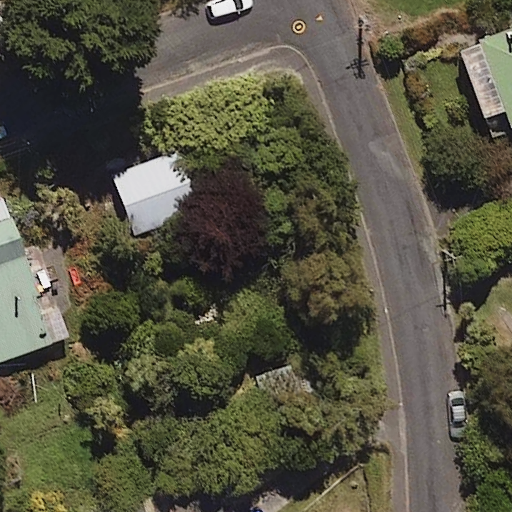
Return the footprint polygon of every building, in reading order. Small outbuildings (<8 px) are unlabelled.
[(511,106),(511,16),(454,35),(474,99),(497,92),(502,109),(511,106)] [(197,200),(176,142),(108,166),(129,225),(197,200)] [(39,301),(0,192),(0,349),(63,327),(52,296),(39,301)] [(286,358),(251,367),(261,407),(296,397),(286,358)] [(215,511),(223,509),(205,469),(129,504),(133,511),(215,511)]
